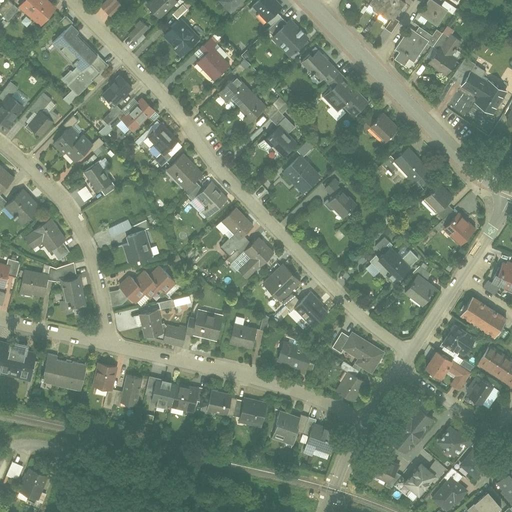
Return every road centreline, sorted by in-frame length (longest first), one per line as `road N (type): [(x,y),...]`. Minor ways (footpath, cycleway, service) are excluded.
road 1 (residential): [(66,0),(158,90),(229,183),(319,276),(411,354)]
road 2 (residential): [(292,511),(47,439),(0,445)]
road 3 (residential): [(368,419),(309,395),(111,345)]
road 4 (residential): [(111,345),(82,233),(45,181),(0,141)]
road 5 (residential): [(411,354),(510,188)]
road 6 (tertiary): [(377,66),(473,169),(510,188)]
